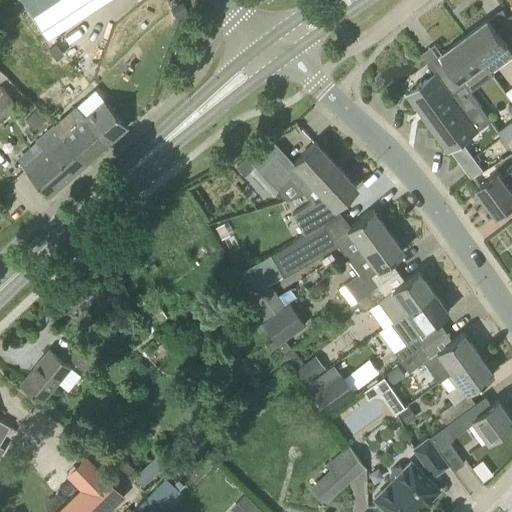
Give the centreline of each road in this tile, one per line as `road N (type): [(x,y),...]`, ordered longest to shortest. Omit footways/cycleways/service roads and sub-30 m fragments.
road 1 (residential): [(511,316),(435,205),(314,82)]
road 2 (primary): [(268,39),(162,132),(127,175)]
road 3 (primary): [(127,175),(280,61)]
road 4 (primary): [(0,290),(127,175)]
